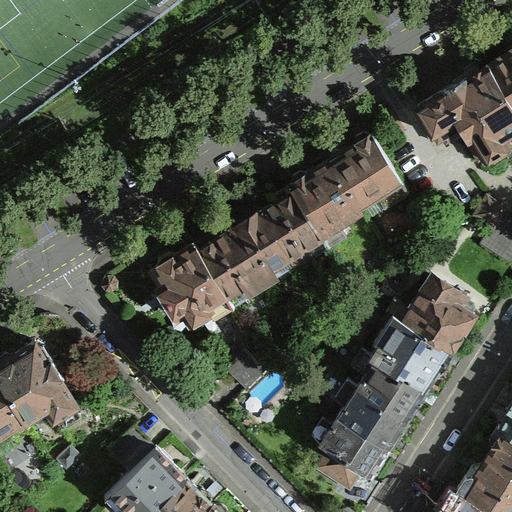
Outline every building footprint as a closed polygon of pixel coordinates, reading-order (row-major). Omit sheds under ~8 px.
[(488,63),(511,102),(511,48),(511,49),(488,63)] [(465,130),(469,136),(465,138),(478,159),(489,153),(493,160),(507,152),(506,150),(511,146),(511,102),(488,63),(480,68),(478,64),(472,62),(464,67),(464,73),(457,77),(453,80),(454,82),(414,105),(437,142),(444,137),(446,141),(465,130)] [(334,149),(333,150),(332,151),(332,152),(331,154),(332,156),(330,157),(359,204),(378,192),(385,204),(408,190),(371,132),(370,133),(369,131),(364,130),(356,135),(354,140),(355,142),(344,148),(342,150),(341,149),(340,149),(339,148),(337,148),(335,148),(334,149)] [(321,232),(361,207),(359,204),(330,157),(310,169),(308,170),(301,168),(293,173),(291,180),(290,181),(321,232)] [(307,244),(322,234),(321,232),(290,181),(289,182),(273,192),(277,199),(273,201),(262,208),(290,254),(295,261),(311,251),(307,244)] [(511,214),(503,209),(504,206),(487,195),(475,214),(491,225),(511,238),(511,214)] [(290,254),(262,208),(241,221),(230,228),(263,281),(279,271),(275,263),(290,254)] [(511,238),(491,225),(481,241),(509,258),(511,253),(511,238)] [(242,284),(246,291),(263,281),(230,228),(215,237),(211,231),(207,233),(195,240),(195,239),(194,240),(224,290),(226,293),(242,284)] [(157,262),(158,263),(156,264),(156,266),(150,270),(166,296),(177,314),(184,310),(190,320),(211,307),(207,300),(224,290),(194,240),(193,241),(175,252),(169,251),(159,257),(157,262)] [(472,300),(465,295),(466,295),(431,272),(410,305),(394,295),(387,307),(392,310),(451,348),(453,345),(454,345),(457,344),(459,343),(461,340),(461,338),(462,336),(462,333),(461,332),(463,330),(474,312),(471,310),(474,306),(472,300)] [(451,348),(392,310),(373,340),(376,342),(370,351),(375,354),(426,387),(433,376),(451,349),(451,348)] [(221,360),(247,386),(269,364),(250,333),(221,360)] [(0,377),(24,417),(45,404),(53,417),(56,415),(62,426),(81,414),(75,404),(77,402),(62,377),(63,376),(51,358),(43,344),(38,343),(35,339),(13,352),(6,350),(0,353),(0,377)] [(415,403),(418,405),(426,392),(424,390),(426,387),(375,354),(357,383),(408,415),(414,405),(415,403)] [(335,395),(345,401),(339,411),(389,443),(396,433),(397,431),(399,432),(400,432),(408,420),(408,419),(406,418),(408,415),(357,383),(348,376),(335,395)] [(0,446),(16,436),(14,433),(28,424),(24,417),(0,377),(0,446)] [(511,398),(506,408),(508,411),(506,414),(500,423),(499,422),(498,423),(511,432),(511,398)] [(383,459),(383,457),(381,456),(383,453),(389,443),(339,411),(332,421),(323,415),(312,430),(321,439),(332,446),(360,464),(371,471),(373,469),(375,470),(376,470),(383,459)] [(490,448),(483,458),(511,476),(511,432),(498,423),(490,435),(491,442),(493,443),(490,448)] [(109,447),(131,469),(155,447),(138,429),(133,424),(109,447)] [(112,488),(135,511),(147,511),(186,474),(166,454),(157,444),(155,447),(131,469),(112,488)] [(332,446),(321,463),(349,481),(351,477),(360,464),(332,446)] [(465,473),(457,486),(497,511),(511,511),(511,476),(483,458),(479,465),(474,473),(472,472),(465,473)] [(196,484),(186,474),(147,511),(200,511),(212,501),(209,498),(212,495),(202,484),(199,487),(196,484)] [(497,511),(457,486),(443,507),(440,511),(497,511)] [(214,503),(212,501),(200,511),(227,511),(228,511),(227,509),(227,507),(225,505),(225,504),(223,503),(221,502),(218,502),(216,502),(216,501),(214,503)]
